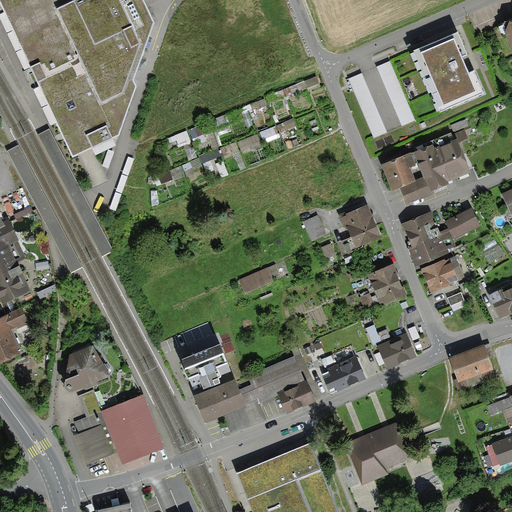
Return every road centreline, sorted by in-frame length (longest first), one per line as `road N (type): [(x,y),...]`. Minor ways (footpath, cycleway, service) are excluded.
road 1 (residential): [(60,494),(215,447),(443,351)]
road 2 (residential): [(325,67),(483,0)]
road 3 (residential): [(390,223),(325,67)]
road 4 (residential): [(443,351),(390,223)]
road 5 (residential): [(511,170),(390,223)]
